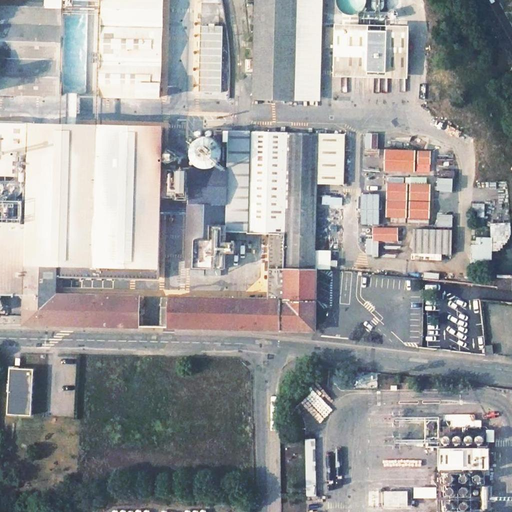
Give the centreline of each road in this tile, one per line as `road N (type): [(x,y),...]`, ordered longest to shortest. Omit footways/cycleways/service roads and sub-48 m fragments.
road 1 (residential): [(263,346),(0,341)]
road 2 (residential): [(511,377),(263,346)]
road 3 (unknown): [(353,123),(358,171),(344,356)]
road 4 (residential): [(268,511),(263,346)]
